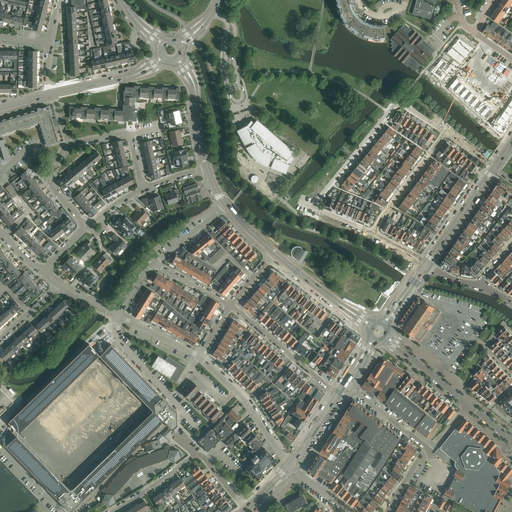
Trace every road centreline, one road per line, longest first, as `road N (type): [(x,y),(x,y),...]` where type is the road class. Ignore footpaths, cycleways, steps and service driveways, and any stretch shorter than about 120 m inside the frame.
road 1 (residential): [(372,232),(315,208),(398,102),(446,131)]
road 2 (tertiary): [(427,264),(509,145)]
road 3 (residential): [(290,464),(248,404),(198,356)]
road 4 (residential): [(196,425),(118,341),(118,316)]
road 5 (residential): [(338,392),(230,304)]
road 6 (residential): [(446,131),(372,232)]
road 7 (residential): [(143,189),(126,133),(67,145)]
road 8 (unknown): [(496,458),(463,435),(471,459),(458,493),(469,501)]
